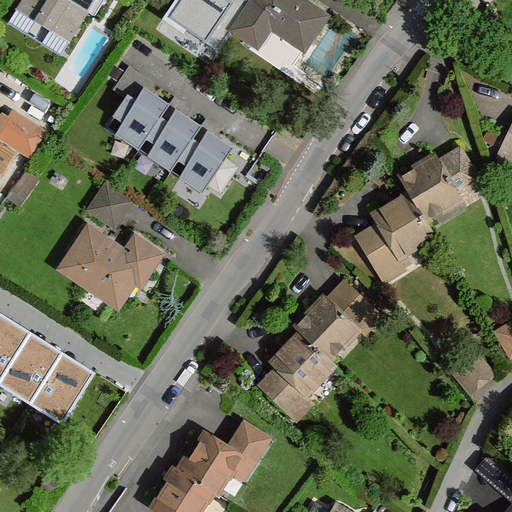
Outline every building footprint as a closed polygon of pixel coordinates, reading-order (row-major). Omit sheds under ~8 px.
[(99,0),(28,0),(19,16),(73,47),(99,0)] [(334,19),(306,0),(253,0),(234,28),(264,49),(275,32),(310,56),(334,19)] [(0,148),(17,121),(0,111),(0,148)] [(217,141),(171,112),(144,153),(189,183),(217,141)] [(511,134),(502,155),(511,159),(511,134)] [(487,196),(456,148),(437,160),(434,154),(393,180),(404,196),(369,218),(375,227),(355,240),(382,282),(438,246),(429,232),(487,196)] [(106,183),(87,211),(116,231),(135,203),(106,183)] [(91,226),(58,273),(120,316),(163,253),(137,236),(127,251),(91,226)] [(306,400),(381,317),(339,280),(261,367),(266,372),(251,389),(293,426),(312,405),(306,400)] [(0,383),(31,334),(0,314),(0,383)] [(63,354),(31,334),(0,383),(0,384),(32,405),(63,354)] [(96,374),(63,354),(32,405),(64,425),(96,374)] [(203,433),(153,509),(158,511),(218,511),(266,440),(241,424),(226,448),(203,433)] [(511,511),(511,502),(503,511),(511,511)]
